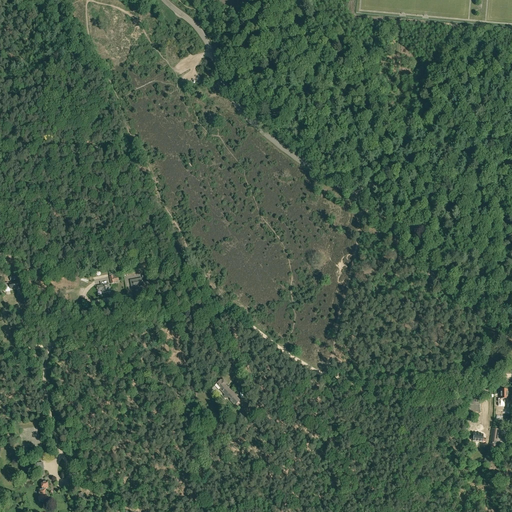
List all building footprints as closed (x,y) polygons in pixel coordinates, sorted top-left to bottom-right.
[(114,283),(114,282),(118,281),(117,276),(116,273),(112,274),(112,276),(109,276),(111,283),(111,284),(114,283)] [(132,287),(143,285),(141,278),(130,280),(132,287)] [(102,291),(102,293),(110,292),(108,283),(96,286),(97,288),(96,288),(97,290),(98,292),(102,291)] [(226,398),(231,394),(233,397),(230,400),(235,405),(240,401),(235,396),(236,395),(231,389),(230,390),(225,385),(226,383),(226,382),(224,381),(223,380),(221,381),(221,380),(216,384),(221,388),(220,389),(225,395),(224,396),(226,398)] [(468,412),(470,412),(480,412),(480,399),(474,399),(474,401),(468,401),(468,405),(468,411),(468,412)] [(472,430),(471,435),(473,435),(473,436),(483,437),(486,437),(486,434),(483,433),(484,430),(480,429),(477,428),(477,429),(474,429),(474,430),(472,430)] [(499,430),(493,429),(490,446),(496,447),(499,430)] [(38,471),(40,471),(40,472),(41,473),(42,474),(43,473),(44,472),(44,471),(43,462),(34,464),(35,470),(38,469),(38,471)] [(41,482),(41,485),(42,490),(38,490),(40,500),(41,501),(42,502),(43,502),(45,502),(46,501),(47,499),(45,488),(48,488),(47,481),(41,482)]
